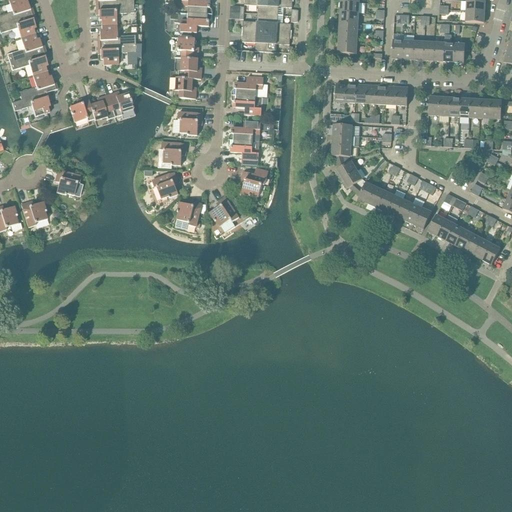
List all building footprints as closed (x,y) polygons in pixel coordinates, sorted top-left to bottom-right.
[(0,16),(0,25),(34,15),(31,6),(29,7),(27,2),(25,3),(24,0),(14,0),(9,2),(12,13),(0,16)] [(189,7),(188,14),(212,15),(212,12),(211,9),(210,9),(210,3),(199,2),(198,0),(182,0),(182,7),(189,7)] [(258,7),(257,15),(268,15),(268,0),(244,0),(244,6),(258,7)] [(268,0),(268,15),(278,16),(278,8),(292,9),(292,0),(268,0)] [(466,12),(484,13),(485,3),(466,2),(466,12)] [(358,14),(359,4),(341,3),(340,13),(358,14)] [(134,14),(133,5),(96,7),(96,16),(98,16),(99,21),(101,21),(101,27),(116,26),(116,15),(134,14)] [(484,24),(484,13),(466,12),(465,23),(484,24)] [(358,14),(340,13),(339,23),(358,24),(358,14)] [(212,19),(212,15),(188,14),(188,21),(181,21),(180,32),(197,33),(197,27),(209,28),(209,22),(210,21),(212,19)] [(36,23),(34,15),(0,25),(0,33),(0,34),(17,29),(21,39),(35,35),(33,29),(36,29),(34,24),(36,23)] [(243,33),(267,34),(268,15),(257,15),(257,23),(243,22),(243,33)] [(268,15),(267,34),(290,35),(291,25),(278,24),(278,16),(268,15)] [(357,34),(358,24),(339,23),(339,33),(357,34)] [(97,37),(97,47),(135,45),(135,36),(117,37),(116,26),(101,27),(102,32),(99,32),(99,37),(97,37)] [(255,52),(265,53),(267,34),(243,33),(242,43),(255,44),(255,52)] [(357,34),(339,33),(338,44),(357,45),(357,34)] [(290,35),(267,34),(265,53),(276,54),(276,45),(290,46),(290,35)] [(35,35),(21,39),(24,50),(7,55),(9,64),(46,52),(43,44),(41,44),(39,40),(37,40),(35,35)] [(195,48),(195,39),(179,38),(178,51),(175,51),(175,59),(182,59),(198,60),(199,49),(195,48)] [(392,60),(402,60),(403,42),(393,41),(392,60)] [(402,60),(413,61),(414,42),(403,42),(402,60)] [(413,61),(423,61),(424,43),(414,42),(413,61)] [(433,62),(434,43),(424,43),(423,61),(433,62)] [(433,62),(443,63),(444,44),(434,43),(433,62)] [(356,55),(357,45),(338,44),(338,54),(356,55)] [(443,63),(453,63),(454,45),(444,44),(443,63)] [(135,45),(97,47),(98,55),(100,55),(100,60),(103,60),(103,66),(118,66),(118,54),(127,54),(136,53),(136,58),(141,58),(141,53),(141,46),(141,45),(135,45)] [(464,64),(465,49),(465,45),(454,45),(453,63),(464,64)] [(46,52),(9,64),(10,64),(11,69),(12,72),(29,66),(32,77),(47,72),(45,67),(48,66),(46,61),(48,61),(46,52)] [(511,54),(506,53),(503,63),(511,65),(511,54)] [(198,69),(198,60),(182,59),(181,71),(178,71),(178,78),(178,79),(193,80),(201,80),(202,69),(198,69)] [(19,93),(21,101),(48,93),(58,90),(55,81),(52,82),(51,77),(49,78),(47,72),(32,77),(36,88),(19,93)] [(178,79),(178,78),(176,78),(176,91),(173,91),(173,99),(196,100),(197,88),(192,88),(193,80),(178,79)] [(232,94),(232,96),(262,98),(267,97),(267,87),(263,86),(263,79),(247,78),(247,85),(235,84),(234,90),(233,91),(232,94)] [(335,103),(345,103),(346,85),(336,84),(335,103)] [(357,85),(346,85),(345,103),(356,104),(357,85)] [(357,85),(356,104),(366,104),(367,86),(357,85)] [(377,87),(367,86),(366,104),(376,105),(377,87)] [(377,87),(376,105),(386,106),(387,87),(377,87)] [(397,88),(387,87),(386,106),(396,106),(397,88)] [(408,88),(397,88),(396,106),(407,107),(408,88)] [(21,101),(12,104),(14,112),(31,107),(35,118),(49,113),(48,107),(50,107),(48,102),(51,101),(48,93),(21,101)] [(118,93),(108,96),(115,118),(122,116),(121,114),(133,110),(132,107),(136,96),(130,98),(128,94),(120,97),(118,93)] [(90,106),(94,120),(94,122),(107,118),(107,120),(115,118),(108,96),(97,100),(98,104),(90,106)] [(261,117),(262,105),(262,98),(232,96),(231,98),(232,102),(234,103),(233,109),(245,109),(245,116),(261,117)] [(78,106),(69,108),(74,124),(86,120),(87,123),(94,120),(90,106),(88,98),(87,98),(77,102),(78,106)] [(440,98),(429,98),(428,116),(439,117),(440,98)] [(450,99),(440,98),(439,117),(449,117),(450,99)] [(460,99),(450,99),(449,117),(460,118),(460,99)] [(460,99),(460,118),(470,118),(471,100),(460,99)] [(481,101),(471,100),(470,118),(480,119),(481,101)] [(481,101),(480,119),(490,120),(491,101),(481,101)] [(502,102),(491,101),(490,120),(501,120),(502,102)] [(203,115),(179,113),(178,121),(181,121),(180,134),(187,134),(187,136),(197,137),(198,126),(202,126),(203,115)] [(229,139),(229,141),(253,142),(253,135),(260,136),(261,124),(244,123),(244,129),(232,129),(232,135),(230,136),(229,139)] [(334,125),(333,136),(351,137),(359,138),(360,127),(334,125)] [(333,136),(332,146),(351,147),(358,147),(359,148),(359,138),(351,137),(333,136)] [(229,141),(229,143),(229,146),(231,148),(230,153),(242,154),(242,161),(258,162),(259,150),(260,143),(253,142),(229,141)] [(162,143),(162,151),(164,151),(163,164),(167,164),(167,166),(171,166),(181,167),(181,156),(186,157),(186,145),(162,143)] [(332,146),(332,157),(335,157),(336,164),(350,160),(358,158),(358,147),(351,147),(332,146)] [(503,146),(502,155),(511,157),(511,146),(503,146)] [(338,170),(335,172),(341,181),(357,171),(351,162),(350,163),(350,160),(336,164),(338,170)] [(264,186),(268,173),(256,169),(254,175),(243,172),(240,184),(244,185),(241,195),(251,198),(251,196),(259,198),(262,186),(264,186)] [(66,195),(78,198),(80,197),(82,187),(81,185),(79,184),(81,177),(58,171),(55,182),(59,183),(56,194),(66,196),(66,195)] [(357,171),(341,181),(346,190),(349,188),(354,193),(364,182),(362,180),(357,171)] [(174,173),(152,182),(155,189),(157,188),(161,200),(168,198),(169,199),(178,196),(175,186),(179,184),(174,173)] [(364,182),(354,193),(359,197),(358,200),(368,204),(375,188),(366,183),(364,182)] [(375,188),(368,204),(377,209),(385,192),(375,188)] [(385,192),(377,209),(386,213),(394,196),(385,192)] [(394,196),(386,213),(395,217),(403,200),(394,196)] [(232,223),(239,219),(226,198),(216,205),(218,208),(209,214),(215,222),(216,221),(220,228),(231,221),(232,223)] [(457,199),(453,207),(457,209),(462,212),(466,204),(461,201),(457,199)] [(403,200),(395,217),(405,221),(412,205),(403,200)] [(511,202),(507,200),(503,210),(511,213),(511,202)] [(32,202),(21,206),(28,229),(35,227),(35,224),(47,220),(45,213),(46,213),(43,203),(33,206),(32,202)] [(196,228),(202,205),(191,202),(190,206),(180,203),(177,213),(179,213),(177,221),(175,229),(187,232),(189,226),(196,228)] [(412,205),(405,221),(414,226),(422,209),(412,205)] [(0,232),(6,231),(5,229),(11,227),(12,233),(22,230),(20,224),(18,225),(15,218),(17,217),(14,208),(4,211),(3,207),(0,207),(0,232)] [(422,209),(414,226),(424,230),(431,213),(422,209)] [(446,221),(436,216),(428,232),(437,237),(446,221)] [(437,237),(446,242),(455,225),(446,221),(437,237)] [(455,225),(446,242),(455,246),(464,230),(455,225)] [(473,235),(464,230),(455,246),(464,251),(473,235)] [(473,235),(464,251),(473,256),(482,240),(473,235)] [(491,244),(482,240),(473,256),(482,261),(491,244)] [(482,261),(491,266),(500,249),(491,244),(482,261)]
